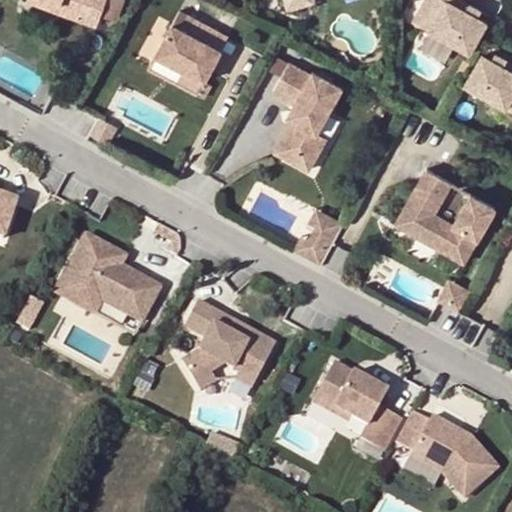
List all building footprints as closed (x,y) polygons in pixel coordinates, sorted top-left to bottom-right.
[(54,2),(49,0),(27,0),(51,9),(54,2)] [(49,0),(54,2),(51,9),(90,24),(99,0),(49,0)] [(461,0),(424,0),(413,21),(468,52),(486,22),(458,6),(461,0)] [(171,24),(155,55),(203,80),(227,36),(192,17),(185,30),(171,24)] [(203,80),(155,55),(147,68),(195,95),(203,80)] [(491,62),(482,56),(465,86),(511,114),(511,74),(503,68),(506,63),(495,55),(491,62)] [(323,139),(313,133),(339,88),(310,72),(308,76),(286,63),(270,92),(292,104),(288,112),(289,121),(272,152),(294,164),(300,154),(311,160),(323,139)] [(511,65),(506,63),(503,68),(511,74),(511,65)] [(114,123),(95,115),(94,117),(88,134),(90,135),(106,142),(113,125),(114,123)] [(113,125),(106,142),(90,135),(107,144),(117,127),(113,125)] [(311,160),(300,154),(294,164),(305,171),(311,160)] [(423,172),(391,226),(460,265),(491,211),(423,172)] [(316,210),(314,210),(306,225),(313,228),(306,241),(299,238),(291,251),(319,266),(341,224),(316,210)] [(79,234),(48,291),(88,312),(95,299),(135,321),(153,287),(114,265),(119,256),(79,234)] [(470,290),(447,278),(436,300),(458,312),(470,290)] [(41,304),(28,297),(19,315),(32,322),(41,304)] [(95,299),(88,312),(128,334),(135,321),(95,299)] [(269,342),(242,328),(236,339),(222,331),(228,320),(191,300),(178,326),(199,337),(192,349),(174,362),(188,381),(215,361),(249,379),(269,342)] [(32,322),(19,315),(14,324),(27,330),(32,322)] [(242,328),(228,320),(222,331),(236,339),(242,328)] [(215,361),(188,381),(192,387),(207,377),(229,377),(246,386),(249,379),(215,361)] [(399,419),(375,407),(384,391),(330,362),(312,397),(364,426),(357,438),(380,451),(387,440),(399,419)] [(427,421),(409,412),(392,443),(410,452),(407,456),(439,474),(462,497),(496,467),(467,438),(429,417),(427,421)]
